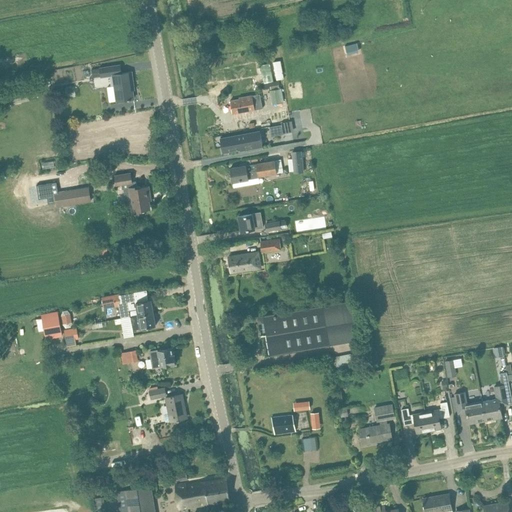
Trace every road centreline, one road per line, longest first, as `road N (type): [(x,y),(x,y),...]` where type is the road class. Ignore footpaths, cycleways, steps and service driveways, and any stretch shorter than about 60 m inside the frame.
road 1 (tertiary): [(241,503),(149,0)]
road 2 (tertiary): [(241,503),(511,453)]
road 3 (unknown): [(87,468),(225,432)]
